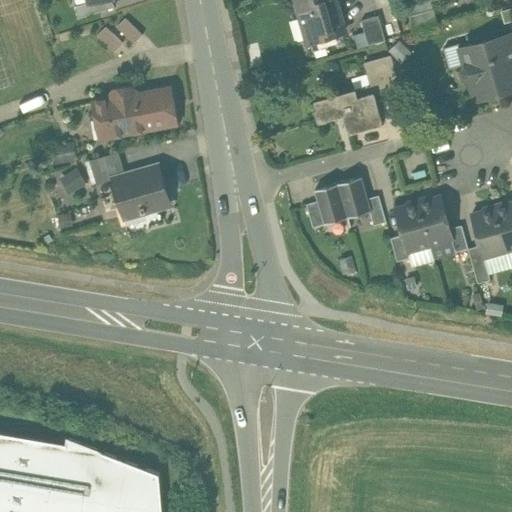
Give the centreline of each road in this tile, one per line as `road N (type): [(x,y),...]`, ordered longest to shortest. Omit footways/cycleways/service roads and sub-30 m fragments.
road 1 (secondary): [(256,340),(0,299)]
road 2 (secondary): [(511,381),(256,340)]
road 3 (tertiary): [(206,0),(240,188)]
road 4 (secondary): [(256,340),(264,511)]
road 5 (tertiary): [(240,188),(256,340)]
